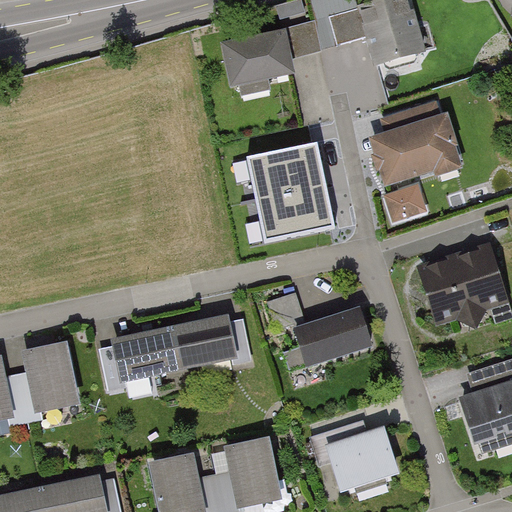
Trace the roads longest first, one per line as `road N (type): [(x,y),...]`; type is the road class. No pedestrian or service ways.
road 1 (residential): [(0,328),(364,256),(453,511)]
road 2 (primary): [(0,37),(158,0)]
